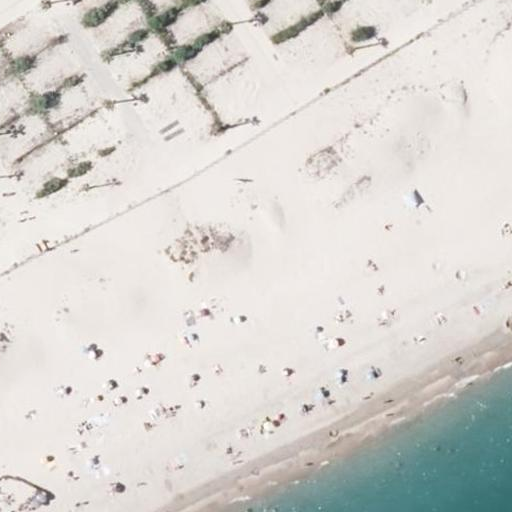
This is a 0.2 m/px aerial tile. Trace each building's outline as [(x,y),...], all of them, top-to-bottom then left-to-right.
[(151,0),(158,11),(176,0),(151,0)] [(311,0),(284,0),(276,5),(287,23),(315,6),(311,0)] [(374,0),(349,0),(364,28),(384,18),(374,0)] [(134,3),(107,24),(119,40),(146,19),(134,3)] [(170,27),(181,44),(209,26),(198,10),(170,27)] [(17,60),(45,40),(32,23),(5,42),(17,60)] [(329,25),(298,42),(308,61),(339,44),(329,25)] [(129,57),(141,72),(168,51),(155,36),(129,57)] [(221,45),(193,63),(203,79),(232,61),(221,45)] [(0,67),(9,63),(0,48),(0,67)] [(54,54),(26,73),(38,89),(65,70),(54,54)] [(176,70),(149,91),(163,108),(190,86),(176,70)] [(17,77),(0,88),(0,108),(3,112),(29,93),(17,77)] [(224,118),(255,106),(247,87),(217,100),(224,118)] [(78,89),(49,107),(60,124),(88,106),(78,89)] [(185,132),(204,120),(191,100),(172,112),(185,132)] [(41,113),(12,130),(23,148),(51,130),(41,113)] [(98,122),(70,139),(80,156),(108,139),(98,122)] [(59,145),(32,164),(43,181),(71,162),(59,145)]
